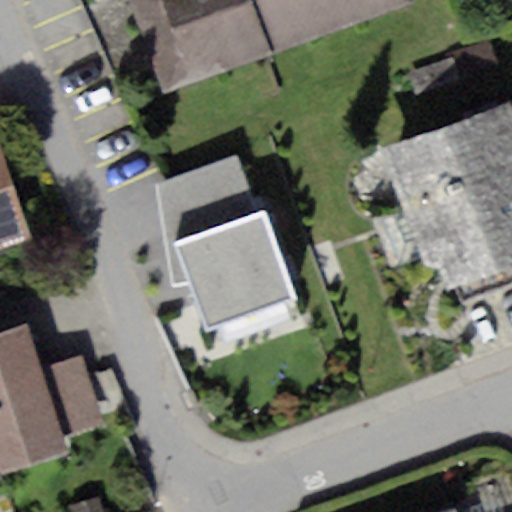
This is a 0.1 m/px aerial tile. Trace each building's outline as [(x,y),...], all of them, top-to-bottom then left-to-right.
[(405,0),(137,0),(168,84),(406,0),(405,0)] [(511,107),(391,148),(441,295),(511,270),(511,107)] [(175,246),(263,215),(238,154),(153,183),(171,287),(188,284),(175,246)] [(0,250),(24,243),(0,164),(0,250)] [(263,215),(175,246),(188,284),(206,335),(295,304),(263,215)] [(31,332),(0,342),(0,464),(2,471),(70,448),(67,438),(105,426),(85,363),(45,376),(31,332)]
